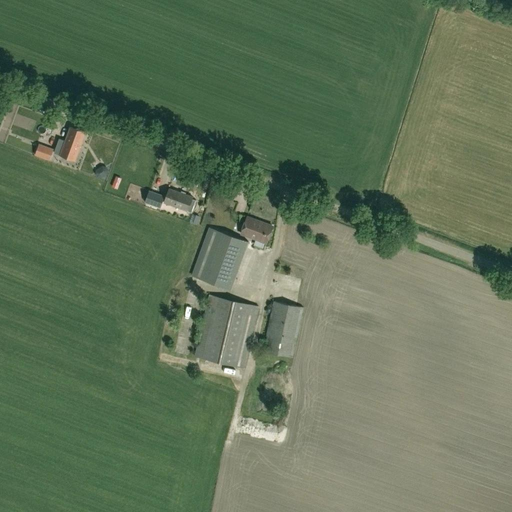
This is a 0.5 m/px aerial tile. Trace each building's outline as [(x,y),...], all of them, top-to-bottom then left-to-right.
[(56,152),(75,159),(77,159),(86,131),(72,127),(67,142),(60,139),(56,152)] [(40,144),(36,155),(50,160),(54,149),(40,144)] [(107,169),(100,173),(105,182),(112,178),(107,169)] [(164,202),(188,210),(193,196),(169,188),(164,202)] [(161,207),(165,195),(149,189),(145,202),(161,207)] [(246,216),(240,233),(266,242),(272,225),(246,216)] [(209,227),(192,275),(230,289),(248,241),(209,227)] [(210,295),(195,357),(244,368),(258,306),(210,295)] [(303,306),(288,303),(274,300),(264,351),(293,357),(303,306)]
